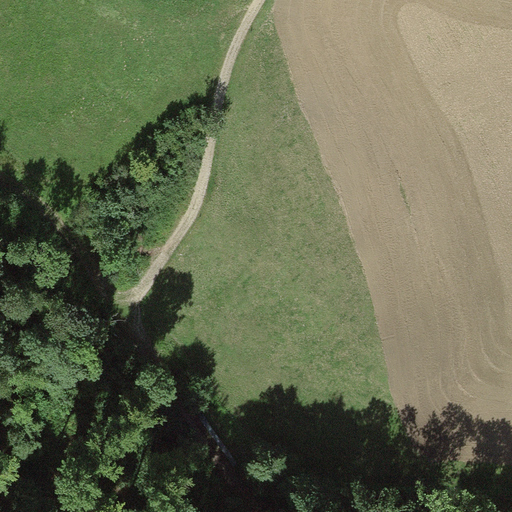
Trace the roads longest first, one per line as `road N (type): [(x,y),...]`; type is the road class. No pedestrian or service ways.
road 1 (track): [(0,181),(60,227),(226,468),(266,511)]
road 2 (track): [(126,313),(152,255),(192,197),(214,97),(258,0)]
